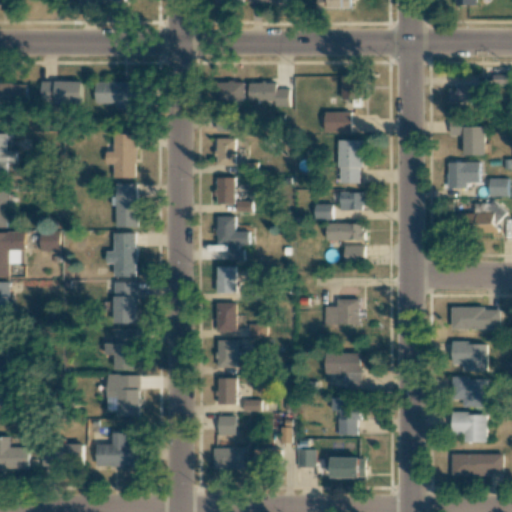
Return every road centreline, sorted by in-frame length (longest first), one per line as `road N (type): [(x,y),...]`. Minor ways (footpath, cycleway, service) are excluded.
road 1 (residential): [(180,0),(179,511)]
road 2 (tertiary): [(511,42),(0,43)]
road 3 (residential): [(511,508),(0,509)]
road 4 (tertiary): [(410,42),(411,511)]
